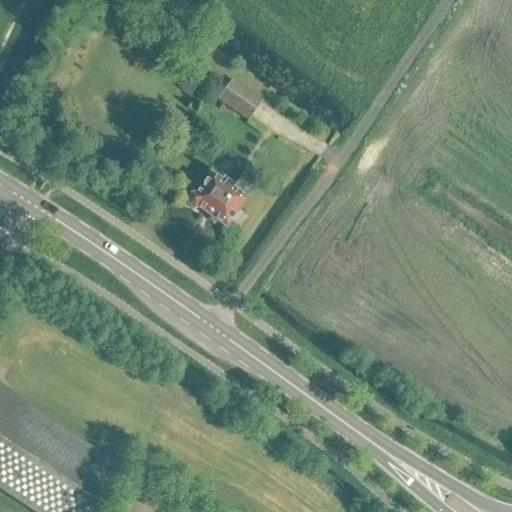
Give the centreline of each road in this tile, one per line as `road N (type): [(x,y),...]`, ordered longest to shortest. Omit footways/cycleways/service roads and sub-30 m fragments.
road 1 (unclassified): [(214,331),(445,0)]
road 2 (primary): [(399,465),(214,331)]
road 3 (primary): [(214,331),(29,205)]
